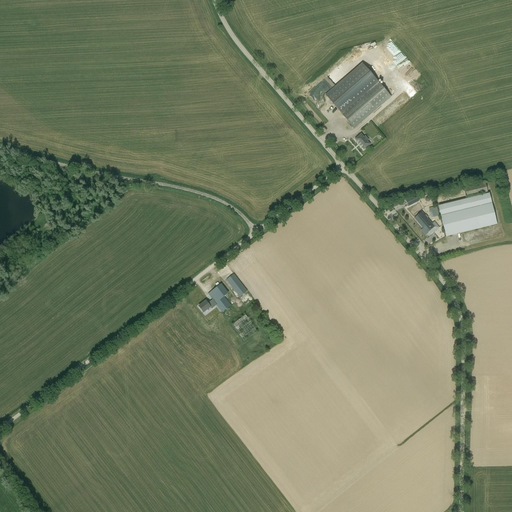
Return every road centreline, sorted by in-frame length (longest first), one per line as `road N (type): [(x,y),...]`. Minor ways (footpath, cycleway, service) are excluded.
road 1 (unclassified): [(0,428),(343,165)]
road 2 (unclassified): [(461,511),(464,339),(453,297),(343,165)]
road 3 (unclassified): [(343,165),(230,38),(211,0)]
